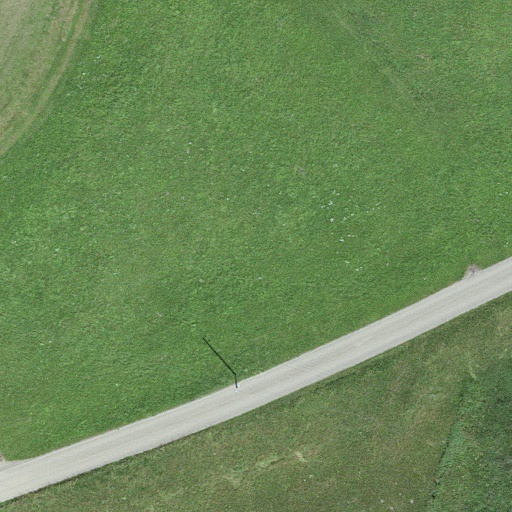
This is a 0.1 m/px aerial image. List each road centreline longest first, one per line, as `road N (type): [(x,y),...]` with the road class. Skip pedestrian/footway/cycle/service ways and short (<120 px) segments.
road 1 (track): [(0,485),(511,280)]
road 2 (track): [(0,163),(26,147),(90,35),(96,0)]
